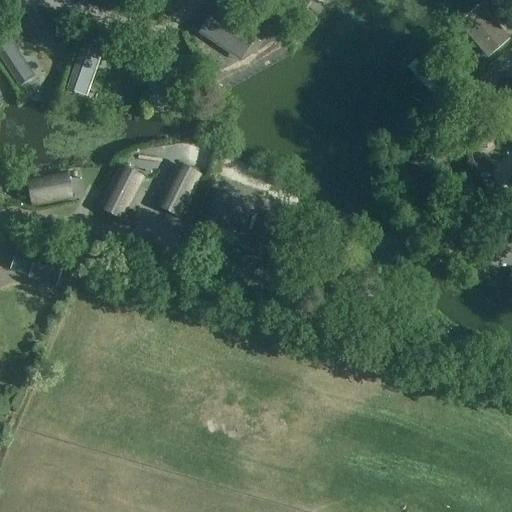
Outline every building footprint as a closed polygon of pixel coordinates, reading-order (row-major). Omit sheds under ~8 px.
[(486,56),(508,37),(479,3),(457,21),(486,56)] [(199,33),(235,57),(252,32),(216,8),(199,33)] [(3,30),(0,32),(0,71),(13,94),(33,82),(3,30)] [(105,51),(84,43),(67,95),(87,102),(105,51)] [(429,97),(454,74),(426,44),(401,67),(429,97)] [(166,104),(167,49),(140,48),(139,104),(166,104)] [(397,107),(388,133),(406,139),(400,154),(421,162),(436,120),(397,107)] [(176,165),(154,206),(179,219),(200,177),(176,165)] [(117,167),(96,208),(121,220),(142,179),(117,167)] [(66,174),(27,182),(33,209),(71,201),(66,174)] [(245,200),(218,190),(204,229),(231,239),(245,200)] [(445,248),(462,229),(428,199),(411,218),(445,248)] [(297,222),(269,212),(255,250),(283,260),(297,222)] [(342,227),(324,220),(306,267),(324,274),(342,227)] [(485,247),(502,233),(490,220),(474,235),(485,247)] [(511,263),(511,243),(497,241),(494,261),(511,263)] [(28,278),(27,279),(56,287),(64,263),(38,253),(37,255),(17,248),(9,271),(28,278)]
